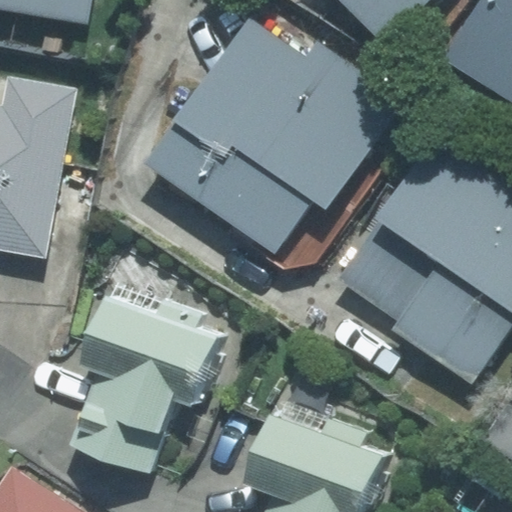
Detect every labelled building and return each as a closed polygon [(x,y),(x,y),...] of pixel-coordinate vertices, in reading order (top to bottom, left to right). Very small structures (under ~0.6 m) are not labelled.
[(117,0),(0,0),(0,3),(114,23),(117,0)] [(326,0),(371,44),(409,7),(414,12),(426,0),(326,0)] [(511,3),(506,0),(474,0),(435,63),(511,111),(511,3)] [(141,167),(266,257),(304,204),(319,215),(397,105),(313,45),(300,62),(244,23),(141,167)] [(0,246),(68,259),(97,91),(29,80),(24,109),(0,104),(0,246)] [(387,335),(467,385),(511,313),(511,188),(429,136),(333,286),(393,324),(387,335)] [(99,300),(73,370),(88,377),(62,446),(145,478),(159,442),(150,438),(164,402),(183,409),(211,340),(192,333),(197,318),(156,302),(150,320),(99,300)] [(317,438),(264,420),(238,492),(266,501),(262,511),(352,511),(372,457),(355,451),(362,435),(324,422),(317,438)] [(0,511),(66,511),(10,473),(0,487),(0,511)]
